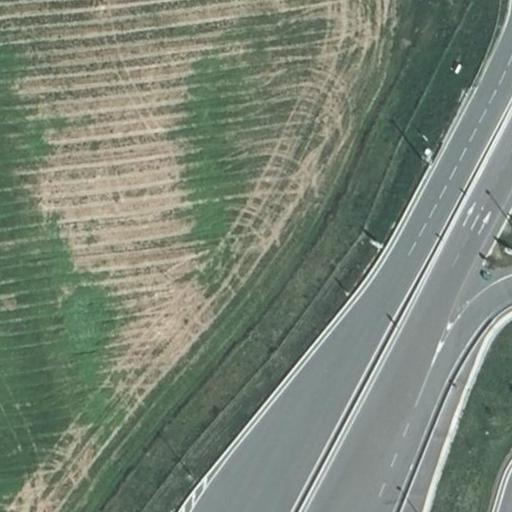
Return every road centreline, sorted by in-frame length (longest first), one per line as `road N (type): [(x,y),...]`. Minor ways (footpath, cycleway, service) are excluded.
road 1 (motorway): [(511,32),(415,224),(242,511)]
road 2 (motorway): [(361,453),(511,144)]
road 3 (motorway): [(420,402),(461,316),(511,281)]
